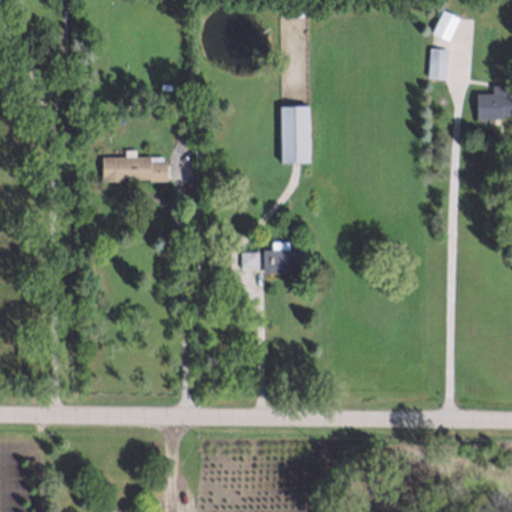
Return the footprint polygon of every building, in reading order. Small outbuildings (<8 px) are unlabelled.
[(430,31),(441,8),(457,16),(446,38),(430,31)] [(447,76),(426,75),(427,46),(448,47),(447,76)] [(511,116),(477,118),(476,92),(511,91),(511,116)] [(276,103),(304,103),(305,163),(276,162),(276,103)] [(166,181),(148,181),(148,177),(102,177),(102,154),(125,154),(125,146),(136,146),(136,154),(166,154),(166,181)] [(262,270),(262,249),(270,249),(270,238),(288,238),(288,247),(303,247),(302,270),(262,270)] [(240,266),(241,250),(259,251),(258,267),(240,266)]
